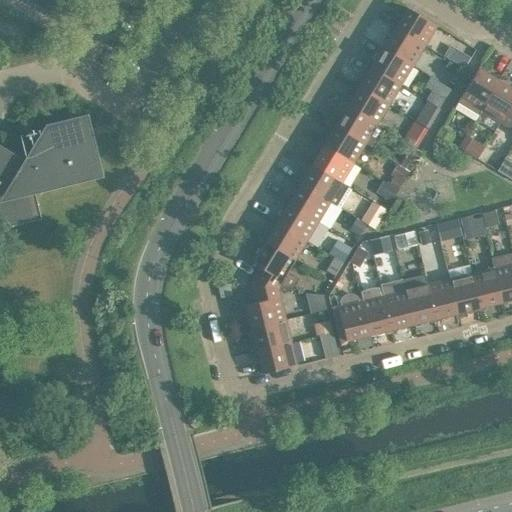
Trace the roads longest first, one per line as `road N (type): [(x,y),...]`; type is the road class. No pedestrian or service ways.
road 1 (tertiary): [(196,511),(148,284),(166,232),(307,0)]
road 2 (residential): [(242,387),(222,380),(203,268),(373,0)]
road 3 (residential): [(242,387),(511,320)]
